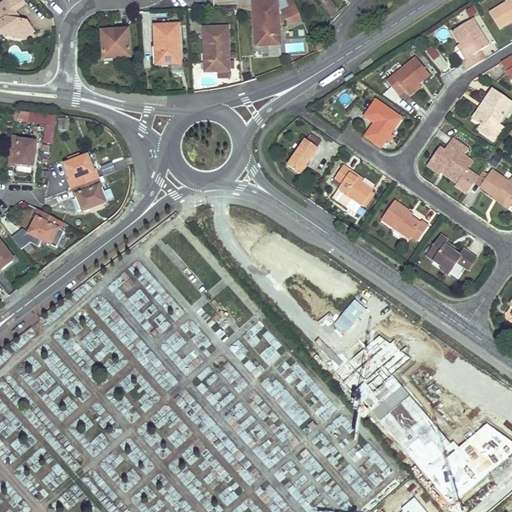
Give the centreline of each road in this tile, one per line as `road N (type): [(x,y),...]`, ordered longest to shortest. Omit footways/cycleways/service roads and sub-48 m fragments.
road 1 (tertiary): [(464,328),(275,193)]
road 2 (residential): [(63,96),(67,33),(78,11),(142,0)]
road 3 (tertiary): [(138,218),(22,307)]
road 4 (residential): [(511,250),(395,168)]
